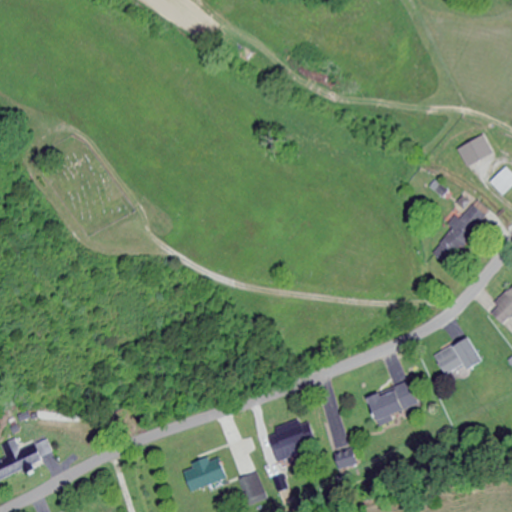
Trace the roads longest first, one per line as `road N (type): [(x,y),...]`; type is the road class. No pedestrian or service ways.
road 1 (residential): [(5,511),(129,447),(425,330),(461,304),(511,239)]
road 2 (residential): [(461,304),(315,297),(233,283),(139,221)]
